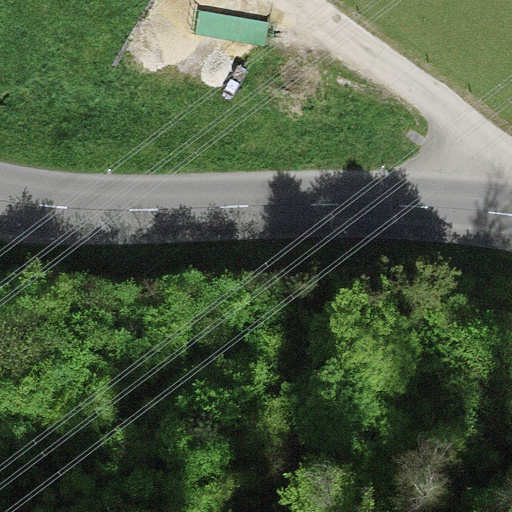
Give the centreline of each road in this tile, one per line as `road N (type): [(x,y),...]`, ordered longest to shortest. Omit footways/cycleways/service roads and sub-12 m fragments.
road 1 (secondary): [(0,198),(144,208),(370,201),(511,214)]
road 2 (track): [(468,209),(460,134),(447,112),(302,0)]
